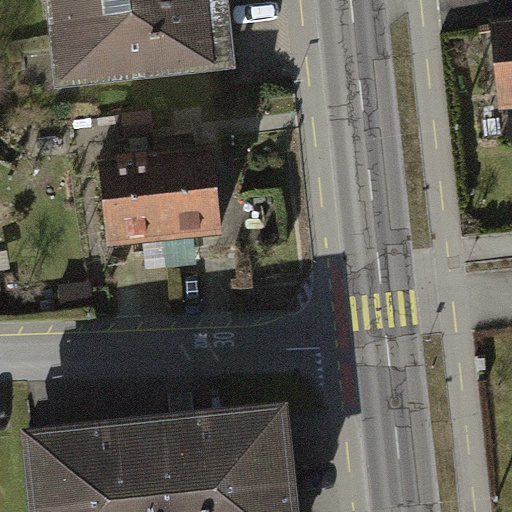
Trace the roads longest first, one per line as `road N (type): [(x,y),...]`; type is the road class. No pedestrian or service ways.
road 1 (residential): [(0,357),(387,343)]
road 2 (secondary): [(387,343),(351,0)]
road 3 (secondary): [(404,511),(387,343)]
